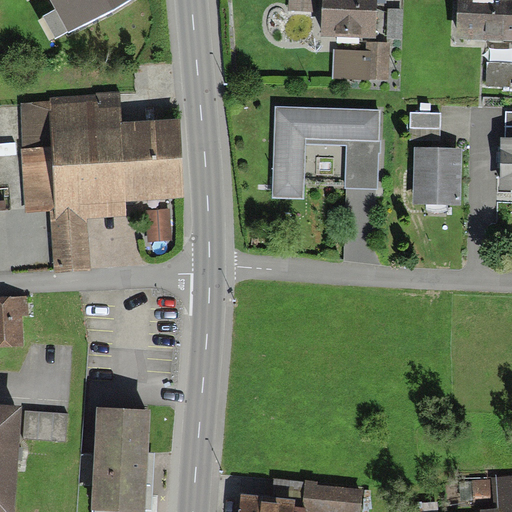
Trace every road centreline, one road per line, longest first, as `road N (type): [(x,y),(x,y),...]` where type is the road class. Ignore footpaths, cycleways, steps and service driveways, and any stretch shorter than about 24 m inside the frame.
road 1 (residential): [(511,281),(209,269)]
road 2 (tertiary): [(209,269),(191,0)]
road 3 (tertiary): [(193,511),(209,269)]
road 4 (residential): [(0,286),(209,269)]
road 5 (unknown): [(203,383),(0,377)]
road 6 (unknown): [(488,280),(494,108)]
